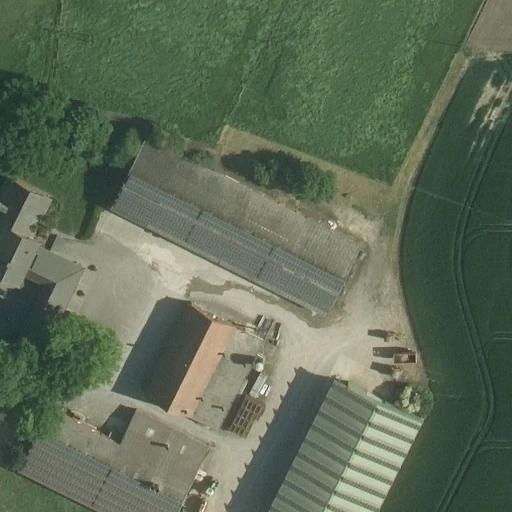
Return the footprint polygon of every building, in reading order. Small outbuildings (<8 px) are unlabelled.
[(360,246),(144,138),(112,200),(148,224),(326,314),(360,246)] [(0,218),(0,223),(4,225),(6,223),(31,236),(50,199),(13,182),(0,205),(0,206),(5,208),(0,218)] [(0,271),(18,280),(28,264),(37,245),(40,241),(31,236),(6,223),(4,225),(0,233),(0,271)] [(59,256),(37,245),(28,264),(48,274),(40,292),(115,329),(141,277),(67,241),(59,256)] [(218,427),(263,339),(191,303),(145,394),(188,414),(189,413),(218,427)] [(43,345),(59,314),(38,305),(23,336),(43,345)] [(373,511),(419,419),(350,381),(283,511),(373,511)] [(22,405),(0,395),(0,411),(17,418),(22,405)] [(174,511),(210,447),(135,410),(120,442),(52,408),(21,464),(115,511),(174,511)]
